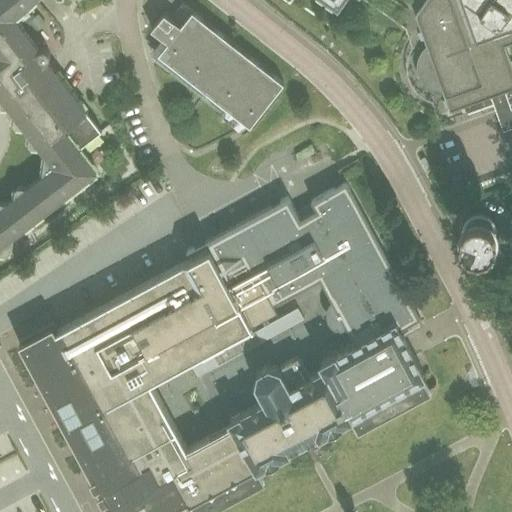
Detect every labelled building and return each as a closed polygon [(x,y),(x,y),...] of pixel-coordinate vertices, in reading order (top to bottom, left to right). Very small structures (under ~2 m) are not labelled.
[(0,0),(0,103),(1,104),(5,105),(8,105),(15,115),(14,122),(16,125),(24,126),(30,134),(29,142),(31,144),(39,145),(46,154),(43,175),(27,187),(19,186),(16,188),(15,196),(6,203),(0,201),(0,250),(6,252),(11,248),(13,236),(96,171),(78,148),(101,130),(46,59),(48,58),(48,55),(48,53),(48,51),(46,49),(44,48),(42,48),(40,48),(38,49),(13,17),(26,8),(33,0),(0,0)] [(511,0),(324,0),(338,10),(345,0),(425,0),(415,14),(429,50),(424,56),(422,62),(422,69),(425,77),(429,83),(434,86),(442,88),(450,111),(464,106),(467,111),(493,102),(508,97),(506,91),(511,88),(511,64),(505,45),(511,42),(511,0)] [(274,95),(284,82),(183,1),(171,16),(164,11),(151,27),(168,40),(158,52),(204,88),(250,125),(274,95)] [(353,416),(354,418),(355,417),(427,378),(403,334),(423,324),(346,181),(344,182),(312,200),(317,210),(300,219),(288,196),(187,250),(191,258),(56,330),(53,325),(0,353),(0,364),(79,511),(169,511),(189,502),(190,505),(191,504),(194,511),(204,511),(264,480),(257,468),(268,462),(269,463),(281,457),(280,456),(291,450),(291,449),(304,442),(319,434),(320,435),(331,429),(331,430),(337,427),(336,426),(353,416)] [(497,231),(498,227),(497,224),(496,220),(494,217),(492,215),(489,212),(486,211),(482,210),(479,210),(475,211),(472,212),(469,215),(467,217),(465,220),(464,224),(463,227),(464,231),(465,234),(467,238),(469,240),(472,242),(475,244),(479,245),(482,245),(486,244),(489,242),(492,240),(494,238),(496,234),(497,231)]
